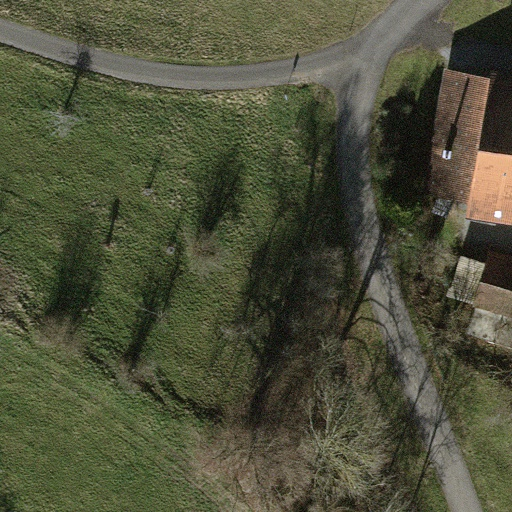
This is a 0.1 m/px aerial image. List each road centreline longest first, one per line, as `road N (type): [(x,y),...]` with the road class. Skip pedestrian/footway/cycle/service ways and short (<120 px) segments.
road 1 (track): [(421,0),(360,58),(358,175),(407,344),(475,511)]
road 2 (track): [(0,31),(102,67),(235,88),(360,58)]
